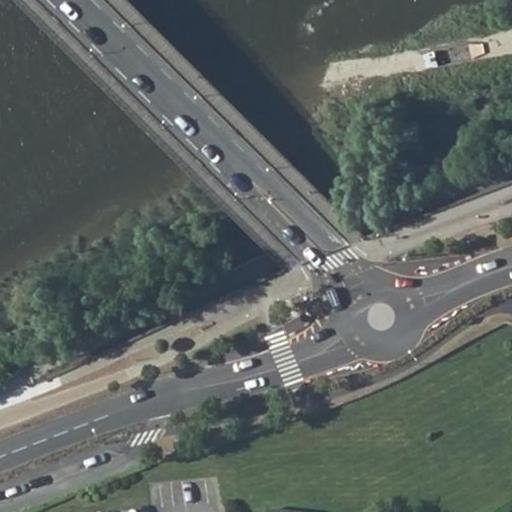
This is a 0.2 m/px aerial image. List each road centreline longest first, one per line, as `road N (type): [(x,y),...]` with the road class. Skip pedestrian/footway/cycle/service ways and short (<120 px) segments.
road 1 (tertiary): [(70,0),(346,281)]
road 2 (secondary): [(0,453),(320,337)]
road 3 (secondary): [(320,337),(345,360),(392,352),(414,334),(420,301)]
